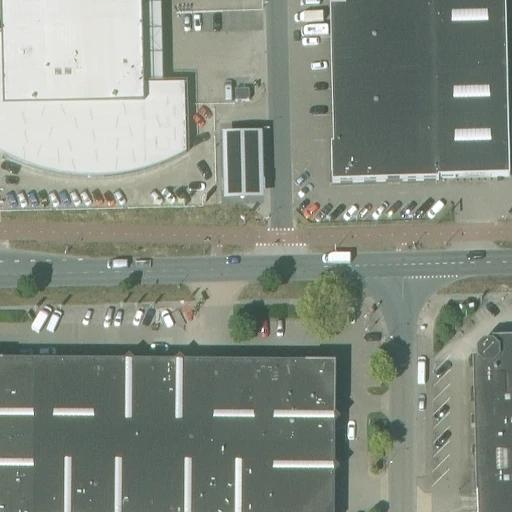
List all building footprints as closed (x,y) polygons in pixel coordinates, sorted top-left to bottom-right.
[(0,36),(0,91),(2,92),(2,97),(0,99),(0,120),(2,123),(3,160),(12,164),(20,168),(28,171),(36,173),(44,175),(53,177),(61,179),(69,180),(78,181),(86,181),(95,181),(103,181),(112,180),(120,179),(128,177),(137,175),(145,173),(153,170),(161,167),(169,164),(177,160),(185,155),(183,86),(166,87),(164,0),(149,0),(152,87),(143,87),(141,0),(0,0),(0,18),(0,36)] [(344,0),(344,8),(329,8),(332,146),(330,146),(331,185),(438,182),(438,180),(509,178),(504,0),(344,0)] [(248,91),(234,91),(234,103),(248,103),(248,91)] [(234,135),(221,136),(221,199),(234,199),(262,199),(262,136),(234,135)] [(476,359),(472,359),(475,511),(511,511),(511,339),(491,340),(491,343),(482,343),(476,350),(476,359)] [(0,362),(0,511),(333,511),(334,365),(0,362)]
